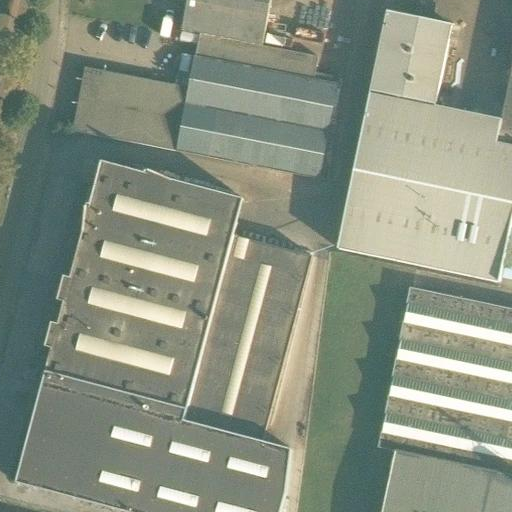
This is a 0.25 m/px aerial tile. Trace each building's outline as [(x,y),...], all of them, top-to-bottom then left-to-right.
[(266,46),(273,0),(188,0),(182,31),(200,35),(266,46)] [(511,69),(502,121),(436,107),(453,26),(388,13),(339,250),(500,284),(511,224),(511,69)] [(320,180),(338,85),(314,80),(319,58),(266,46),(200,35),(189,88),(85,68),(73,132),(320,180)] [(188,411),(185,423),(262,445),(308,278),(313,259),(234,238),(244,200),(173,181),(130,163),(129,164),(136,167),(134,171),(103,163),(94,194),(90,194),(91,186),(90,186),(84,233),(72,279),(65,278),(59,302),(65,304),(60,326),(53,324),(46,348),(53,350),(47,374),(48,374),(188,411)] [(511,511),(511,310),(413,290),(380,450),(396,453),(383,511),(511,511)] [(262,445),(185,423),(188,411),(48,374),(19,484),(125,511),(261,511),(279,449),(262,445)]
